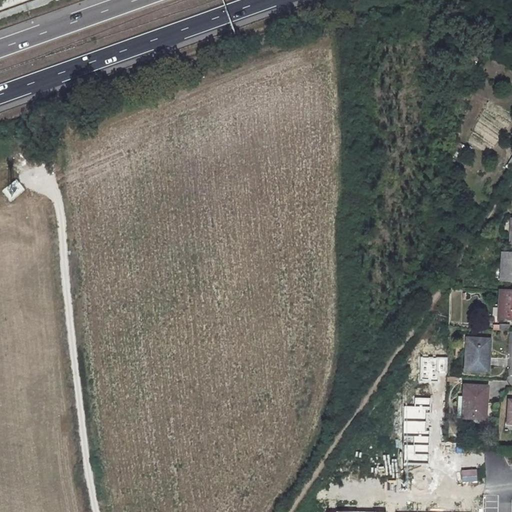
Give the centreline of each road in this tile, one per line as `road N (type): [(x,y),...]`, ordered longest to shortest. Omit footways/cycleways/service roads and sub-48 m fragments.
road 1 (track): [(95,511),(62,221)]
road 2 (motorway): [(0,94),(261,0)]
road 3 (motorway): [(141,0),(0,49)]
